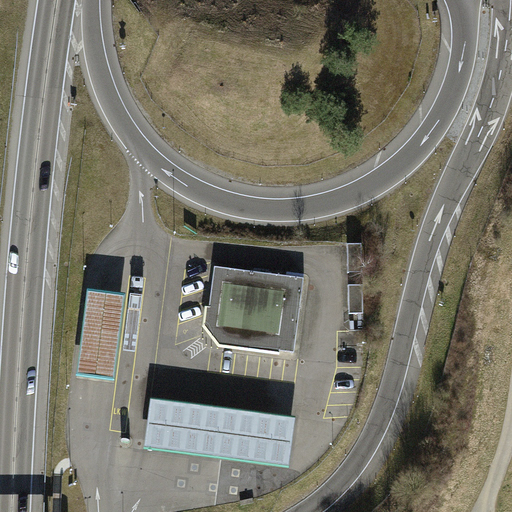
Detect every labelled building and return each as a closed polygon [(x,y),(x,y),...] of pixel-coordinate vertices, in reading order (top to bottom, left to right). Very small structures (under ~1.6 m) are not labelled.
[(362,244),(348,244),(349,273),(363,273),(362,244)] [(305,279),(216,267),(210,308),(209,307),(206,326),(221,345),(280,353),(281,350),(295,352),(305,279)] [(363,285),(349,286),(350,314),(364,314),(363,285)] [(88,289),(77,378),(115,383),(126,294),(88,289)] [(152,398),(145,448),(291,467),(297,417),(152,398)]
